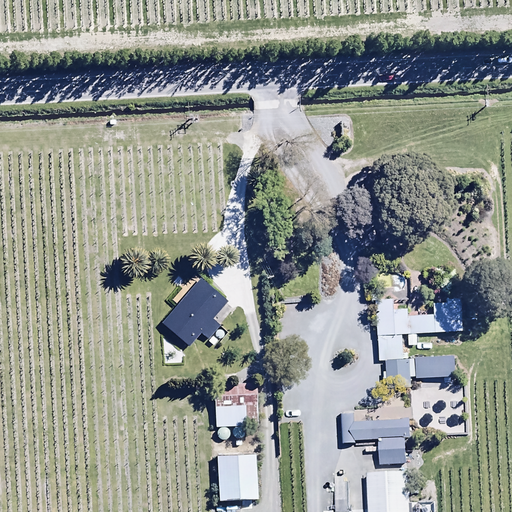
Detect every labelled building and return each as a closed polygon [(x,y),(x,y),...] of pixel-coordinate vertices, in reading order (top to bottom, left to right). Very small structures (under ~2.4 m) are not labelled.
[(201,277),(162,323),(190,347),(202,333),(209,339),(221,325),(214,319),(229,301),(201,277)] [(385,359),(404,358),(403,335),(408,335),(408,346),(419,346),(418,333),(465,331),(463,298),(447,299),(447,302),(435,303),(435,315),(409,316),(409,309),(394,309),(394,298),(377,298),(379,359),(385,359)] [(404,358),(385,359),(387,386),(412,385),(411,378),(455,376),(454,355),(409,358),(404,358)] [(217,415),(218,426),(259,425),(257,384),(216,385),(217,415)] [(409,417),(355,420),(355,411),(341,412),(341,421),(343,443),(355,442),(355,439),(378,438),(380,464),(406,463),(404,437),(410,436),(409,417)] [(240,438),(241,438),(243,437),(244,436),(245,434),(245,433),(245,431),(244,430),(243,428),(241,428),(239,427),(237,428),(236,429),(235,430),(234,432),(234,434),(235,436),(236,437),(238,438),(240,438)] [(224,440),(226,440),(227,439),(229,438),(229,436),(230,435),(229,433),(228,431),(227,430),(226,429),(224,429),(222,430),(220,431),(219,432),(219,434),(219,436),(220,438),(221,439),(222,440),(224,440)] [(218,457),(220,501),(259,499),(256,455),(218,457)] [(407,511),(407,481),(406,472),(368,473),(369,511),(407,511)]
